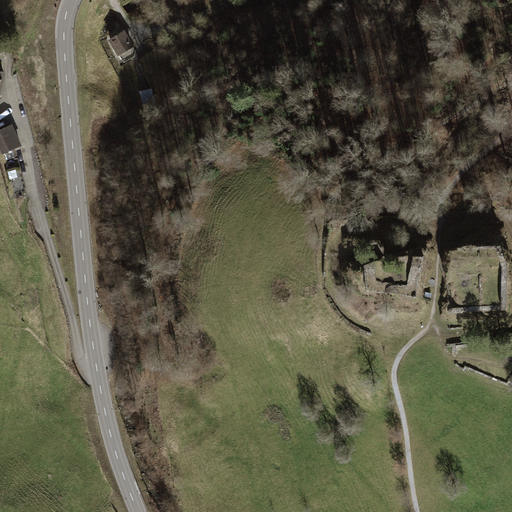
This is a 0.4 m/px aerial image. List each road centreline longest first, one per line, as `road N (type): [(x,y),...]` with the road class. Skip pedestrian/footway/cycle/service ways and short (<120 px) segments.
road 1 (secondary): [(70,0),(62,28),(89,319),(116,452),(140,511)]
road 2 (track): [(511,126),(447,193),(432,319)]
road 3 (track): [(244,0),(158,32),(119,17),(112,0)]
